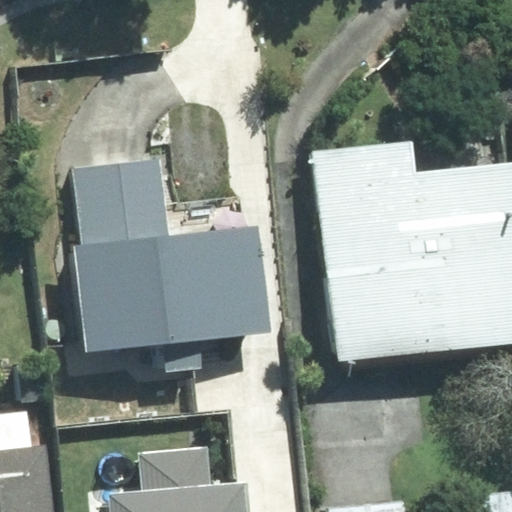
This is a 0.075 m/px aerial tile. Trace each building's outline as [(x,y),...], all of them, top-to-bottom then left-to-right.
[(402,134),(299,145),(322,351),(511,329),(511,208),(506,155),(406,166),(402,134)] [(189,362),(186,334),(260,328),(251,223),(64,238),(72,344),(149,338),(152,366),(189,362)] [(11,399),(38,396),(35,358),(8,359),(11,399)] [(23,440),(21,414),(0,415),(0,511),(45,511),(38,439),(23,440)] [(511,511),(511,493),(442,500),(442,511),(511,511)] [(320,504),(320,511),(402,511),(401,496),(320,504)] [(208,511),(293,511),(292,499),(208,507),(208,511)]
